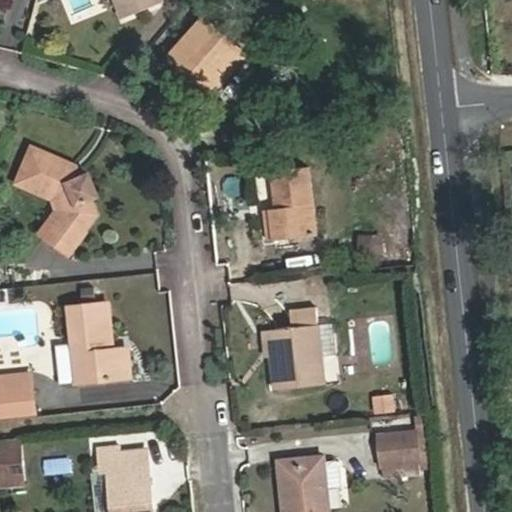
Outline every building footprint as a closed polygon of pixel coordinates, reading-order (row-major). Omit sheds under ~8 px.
[(112,0),(119,17),(156,2),(155,0),(112,0)] [(179,49),(219,84),(246,55),(205,19),(179,49)] [(212,92),(219,84),(179,49),(172,58),(212,92)] [(19,183),(53,198),(62,202),(64,213),(54,227),(63,236),(56,245),(69,255),(97,216),(90,199),(98,196),(91,177),(78,182),(72,166),(33,149),(19,183)] [(277,211),(270,211),(274,240),(317,234),(309,169),(273,174),(277,211)] [(62,202),(53,198),(57,213),(41,235),(56,245),(63,236),(54,227),(64,213),(62,202)] [(77,383),(124,378),(122,351),(114,352),(110,305),(69,309),(77,383)] [(313,309),(290,312),(291,330),(269,333),(271,357),(275,390),(326,385),(323,357),(319,327),(315,328),(313,309)] [(332,326),(319,327),(323,357),(335,356),(332,326)] [(264,357),(271,357),(269,333),(262,333),(264,357)] [(122,351),(124,378),(132,378),(129,351),(122,351)] [(340,383),(337,357),(327,359),(330,385),(340,383)] [(0,392),(32,389),(31,377),(0,380),(0,392)] [(0,416),(34,413),(32,389),(0,392),(0,416)] [(375,414),(396,411),(394,392),(372,396),(375,414)] [(379,436),(381,465),(418,462),(420,462),(417,433),(379,436)] [(0,438),(0,487),(26,487),(25,438),(0,438)] [(123,454),(101,456),(104,479),(111,478),(114,511),(153,511),(153,509),(149,509),(146,475),(149,474),(148,457),(123,460),(123,454)] [(290,500),(282,501),(283,511),(329,511),(324,457),(286,461),(290,500)] [(278,462),(282,501),(290,500),(286,461),(278,462)] [(418,462),(381,465),(384,478),(419,474),(418,462)]
